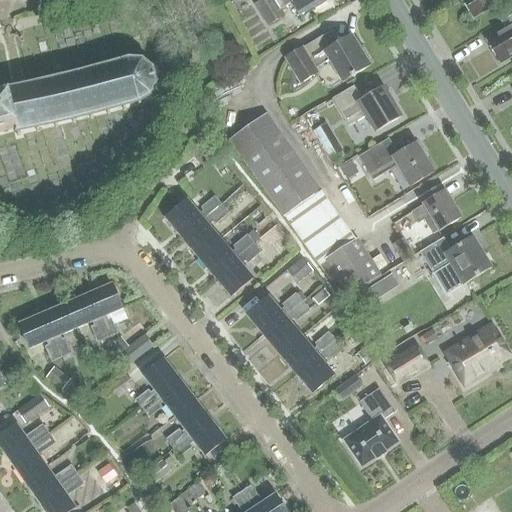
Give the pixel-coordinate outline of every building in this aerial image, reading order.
[(264,0),(255,6),(267,26),(283,17),(279,10),(291,3),(298,15),(323,0),(264,0)] [(461,0),(461,1),(471,18),(485,10),(486,11),(499,3),(497,0),(461,0)] [(499,64),(511,56),(511,15),(500,23),(504,30),(485,42),(499,64)] [(369,66),(351,37),(330,50),(322,37),(285,60),(299,84),(316,73),(314,69),(328,61),(341,83),(369,66)] [(150,70),(142,63),(144,59),(142,58),(140,62),(128,61),(19,88),(5,91),(6,98),(0,99),(0,132),(14,129),(17,137),(19,137),(18,133),(35,129),(36,133),(38,132),(37,128),(53,124),(54,128),(57,128),(56,124),(71,120),(72,124),(74,123),(73,119),(88,116),(89,120),(92,119),(91,115),(105,111),(106,115),(109,115),(108,111),(121,107),(122,111),(125,111),(124,106),(137,103),(138,107),(141,107),(139,103),(149,97),(152,100),(154,97),(150,95),(154,85),(158,86),(159,83),(155,82),(152,72),(155,70),(154,68),(150,70)] [(400,117),(383,89),(361,102),(353,88),(332,101),(348,128),(365,118),(374,133),(400,117)] [(354,242),(320,192),(265,115),(229,141),(283,218),(284,218),(320,268),(321,267),(327,276),(332,272),(348,297),(380,276),(356,241),(354,242)] [(325,125),(314,132),(319,141),(331,134),(325,125)] [(396,167),(408,188),(433,173),(416,145),(398,156),(388,139),(358,157),(372,181),(396,167)] [(202,169),(192,157),(176,170),(186,182),(202,169)] [(350,162),(339,169),(346,179),(356,173),(350,162)] [(410,214),(417,225),(423,221),(432,235),(438,232),(460,219),(444,193),(422,206),(422,207),(410,214)] [(198,216),(196,213),(186,201),(164,220),(181,240),(220,206),(213,198),(200,209),(203,212),(198,216)] [(181,240),(197,260),(219,240),(207,226),(211,223),(214,226),(227,215),(220,206),(181,240)] [(230,254),(228,251),(219,240),(197,260),(213,278),(253,246),(246,237),(233,248),(235,250),(230,254)] [(403,263),(413,257),(402,239),(392,245),(403,263)] [(442,239),(419,254),(432,276),(445,297),(463,286),(490,269),(490,268),(489,268),(472,240),(473,240),(472,239),(448,253),(441,241),(443,240),(442,239)] [(259,253),(253,246),(213,278),(230,298),(252,280),(241,266),(245,262),(246,264),(259,253)] [(285,272),(294,283),(310,269),(301,258),(285,272)] [(376,284),(366,291),(373,302),(383,296),(376,284)] [(121,310),(111,286),(88,296),(98,320),(106,338),(116,334),(109,319),(107,320),(106,317),(121,310)] [(323,290),(312,300),(317,306),(329,297),(323,290)] [(245,317),(262,337),(301,303),(294,295),(281,306),(283,309),(279,312),(267,298),(245,317)] [(97,342),(106,338),(98,320),(88,296),(65,306),(75,330),(91,323),(93,326),(90,327),(97,342)] [(262,337),(278,356),(300,337),(289,324),(293,320),(295,322),(308,311),(301,303),(262,337)] [(65,306),(41,316),(52,340),(60,358),(70,354),(63,339),(61,339),(60,336),(75,330),(65,306)] [(44,347),(51,362),(60,358),(52,340),(41,316),(18,326),(29,350),(45,343),(47,346),(44,347)] [(464,387),(488,372),(486,369),(508,356),(491,327),(445,354),(464,387)] [(421,336),(427,346),(439,340),(433,329),(421,336)] [(312,351),(310,348),(300,337),(278,356),(294,375),(334,342),(327,334),(314,345),(316,347),(312,351)] [(127,347),(120,353),(129,364),(152,347),(143,335),(127,347)] [(120,337),(113,343),(120,353),(127,347),(120,337)] [(341,350),(334,342),(294,375),(311,395),(333,376),(322,362),(326,359),(328,361),(341,350)] [(364,365),(380,354),(373,343),(356,354),(364,365)] [(385,365),(397,386),(428,367),(415,347),(385,365)] [(163,361),(142,377),(153,392),(150,394),(148,392),(135,402),(141,408),(178,380),(163,361)] [(61,391),(70,381),(53,368),(45,379),(61,391)] [(109,388),(117,399),(134,386),(125,375),(109,388)] [(345,383),(353,394),(362,387),(354,376),(345,383)] [(61,391),(59,394),(65,399),(76,390),(71,379),(70,381),(61,391)] [(195,403),(178,380),(141,408),(148,418),(161,408),(159,406),(162,403),(174,418),(195,403)] [(382,421),(394,413),(378,390),(358,403),(371,422),(343,442),(361,469),(375,459),(376,460),(385,454),(384,453),(398,443),(382,421)] [(25,424),(49,407),(40,395),(17,411),(25,424)] [(210,423),(195,403),(174,418),(184,431),(181,434),(179,430),(165,441),(173,450),(210,423)] [(179,458),(195,445),(204,457),(225,441),(210,423),(173,450),(179,458)] [(0,436),(0,449),(9,462),(47,435),(41,427),(25,439),(16,426),(0,436)] [(9,462),(23,482),(45,467),(36,456),(53,444),(47,435),(9,462)] [(162,461),(146,474),(154,484),(170,472),(169,470),(163,462),(162,461)] [(108,465),(97,473),(105,484),(116,477),(108,465)] [(53,479),(45,467),(23,482),(38,503),(76,476),(70,468),(53,479)] [(44,511),(69,511),(74,509),(65,496),(82,485),(76,476),(38,503),(44,511)] [(186,507),(203,496),(195,484),(179,496),(186,507)] [(250,488),(241,494),(254,511),(284,511),(274,496),(258,507),(256,503),(258,501),(250,488)] [(254,511),(241,494),(232,499),(240,511),(243,511),(244,511),(254,511)]
